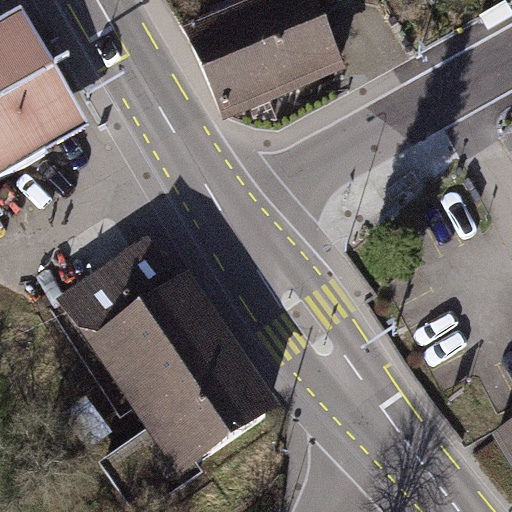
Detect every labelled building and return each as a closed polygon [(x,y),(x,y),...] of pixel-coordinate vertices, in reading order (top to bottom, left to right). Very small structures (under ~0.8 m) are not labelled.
[(311,0),(281,0),(189,37),(220,113),(338,65),(311,0)] [(321,0),(326,10),(346,0),(321,0)] [(23,17),(0,29),(0,226),(5,224),(0,216),(0,180),(88,131),(23,17)] [(117,267),(67,301),(124,384),(136,377),(168,423),(109,464),(141,511),(149,511),(206,474),(199,464),(272,414),(160,252),(124,277),(117,267)] [(511,467),(511,430),(496,441),(511,467)]
